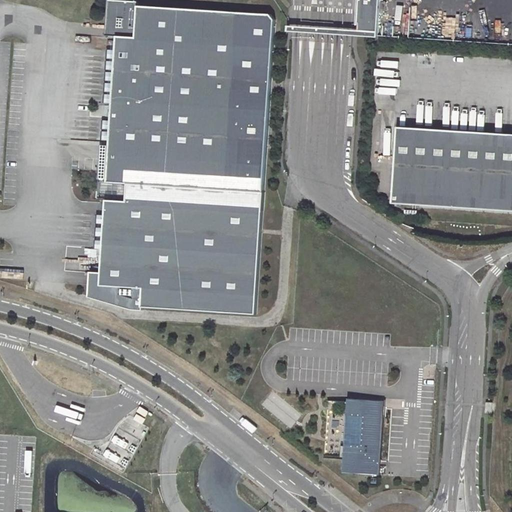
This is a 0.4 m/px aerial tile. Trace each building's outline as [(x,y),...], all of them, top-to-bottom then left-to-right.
[(107,0),(106,24),(106,34),(113,34),(134,35),(136,5),(136,0),(128,0),(107,0)] [(377,0),(355,0),(354,24),(356,24),(355,30),(355,33),(366,34),(375,35),(377,0)] [(134,35),(113,34),(104,181),(128,182),(262,190),(274,20),(270,14),(136,5),(134,35)] [(355,33),(355,30),(285,25),(284,31),(366,36),(366,34),(355,33)] [(511,134),(398,127),(393,204),(511,211),(511,134)] [(104,181),(97,181),(96,199),(102,199),(127,200),(128,182),(104,181)] [(127,200),(102,199),(98,272),(88,271),(86,296),(138,310),(139,306),(255,313),(260,229),(262,190),(128,182),(127,200)] [(341,458),(340,472),(379,474),(384,401),(344,399),(343,425),(341,458)] [(323,457),(341,458),(343,425),(325,424),(323,457)]
